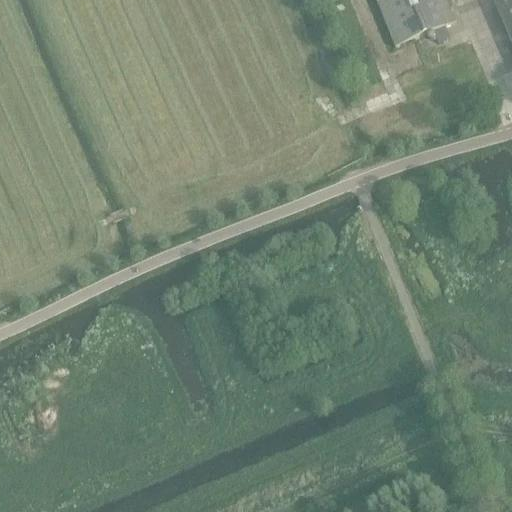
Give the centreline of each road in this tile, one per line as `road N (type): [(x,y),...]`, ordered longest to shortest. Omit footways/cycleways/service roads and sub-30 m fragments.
road 1 (unclassified): [(0,335),(225,234),(511,135)]
road 2 (unknown): [(459,440),(292,511)]
